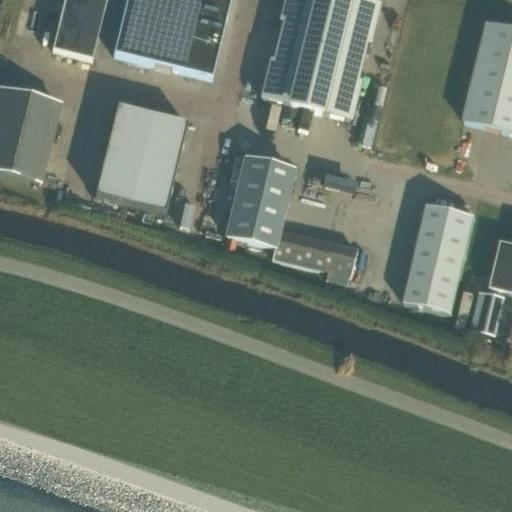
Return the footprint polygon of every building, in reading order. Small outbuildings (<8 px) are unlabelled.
[(23,0),(12,48),(90,66),(106,0),(23,0)] [(231,0),(127,0),(113,60),(211,84),(231,0)] [(288,0),(263,104),(347,125),(376,8),(343,0),(288,0)] [(511,35),(488,30),(464,127),(511,139),(511,35)] [(20,99),(0,94),(0,179),(31,187),(41,189),(54,136),(60,109),(50,106),(20,99)] [(95,202),(165,219),(187,129),(117,112),(95,202)] [(368,113),(366,124),(376,127),(379,116),(368,113)] [(245,163),(226,242),(273,253),(277,236),(292,175),(245,163)] [(328,179),(325,190),(370,203),(373,195),(359,191),(360,188),(328,179)] [(404,309),(451,320),(474,223),(427,212),(404,309)] [(490,295),(511,300),(511,250),(501,248),(490,295)] [(495,343),(504,304),(480,299),(471,337),(495,343)]
